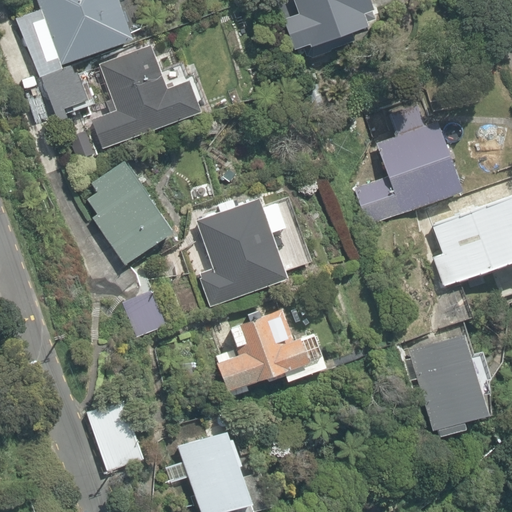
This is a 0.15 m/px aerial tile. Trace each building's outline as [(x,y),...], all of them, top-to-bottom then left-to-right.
[(60,63),(129,39),(115,0),(35,0),(39,9),(14,18),(39,76),(40,76),(61,68),(60,63)] [(308,46),(365,25),(364,22),(373,19),(366,0),(290,0),(296,13),(280,19),(291,48),(307,43),(308,46)] [(165,87),(149,45),(98,63),(111,99),(105,101),(110,111),(91,119),(102,148),(198,111),(186,79),(165,87)] [(61,68),(40,76),(57,121),(66,117),(62,108),(86,99),(74,70),(73,71),(70,64),(61,68)] [(368,225),(460,191),(437,123),(425,127),(417,104),(389,114),(396,135),(374,142),(386,176),(354,188),(368,225)] [(348,154),(339,130),(321,137),(329,160),(348,154)] [(171,230),(121,159),(89,182),(96,191),(85,199),(96,213),(91,217),(123,264),(171,230)] [(444,285),(511,258),(511,193),(431,225),(441,253),(432,256),(444,285)] [(210,306),(286,278),(270,232),(284,227),(275,202),(260,206),(256,196),(234,205),(231,198),(215,204),(218,210),(194,220),(212,268),(197,273),(210,306)] [(167,328),(150,289),(126,300),(143,339),(167,328)] [(323,363),(311,331),(297,336),(296,334),(291,336),(280,305),(228,325),(236,351),(224,356),(222,353),(216,355),(217,359),(214,360),(227,389),(269,370),(281,367),(285,378),(323,363)] [(459,417),(481,412),(461,334),(408,349),(429,426),(434,425),(436,431),(461,424),(459,417)] [(106,469),(144,455),(122,396),(85,410),(106,469)] [(252,511),(235,460),(238,459),(228,433),(226,434),(223,425),(176,443),(182,459),(165,466),(172,481),(187,475),(200,511),(252,511)]
